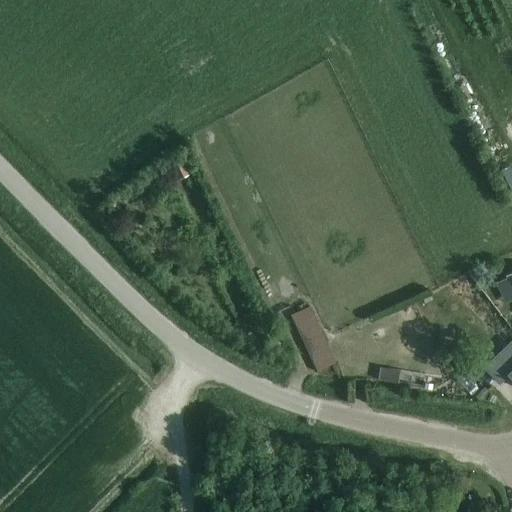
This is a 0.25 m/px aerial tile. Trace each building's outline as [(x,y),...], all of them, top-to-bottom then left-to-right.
[(177,181),(194,174),(189,162),(172,169),(177,181)] [(296,324),(313,316),(309,307),(291,315),(296,324)] [(317,325),(313,316),(296,324),(300,333),(317,325)] [(322,334),(317,325),(300,333),(304,342),(322,334)] [(308,351),(326,343),(322,334),(304,342),(308,351)] [(363,335),(352,342),(362,356),(372,349),(363,335)] [(280,347),(268,341),(264,350),(276,356),(280,347)] [(326,343),(308,351),(312,360),(330,352),(326,343)] [(336,351),(349,381),(365,374),(352,344),(336,351)] [(334,361),(330,352),(312,360),(317,369),(334,361)] [(481,359),(475,368),(493,385),(500,378),(481,359)] [(382,366),(379,379),(387,380),(389,368),(382,366)]
